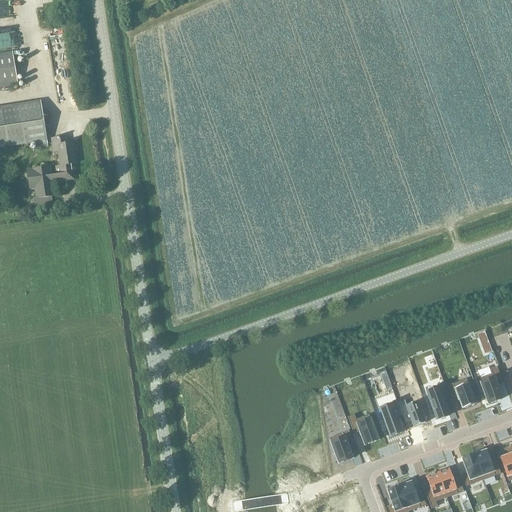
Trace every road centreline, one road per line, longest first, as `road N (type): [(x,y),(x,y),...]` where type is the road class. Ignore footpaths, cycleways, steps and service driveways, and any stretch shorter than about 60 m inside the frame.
road 1 (unclassified): [(152,363),(511,235)]
road 2 (unclassified): [(152,363),(97,0)]
road 3 (residential): [(511,417),(360,471)]
road 4 (unclassified): [(174,511),(152,363)]
